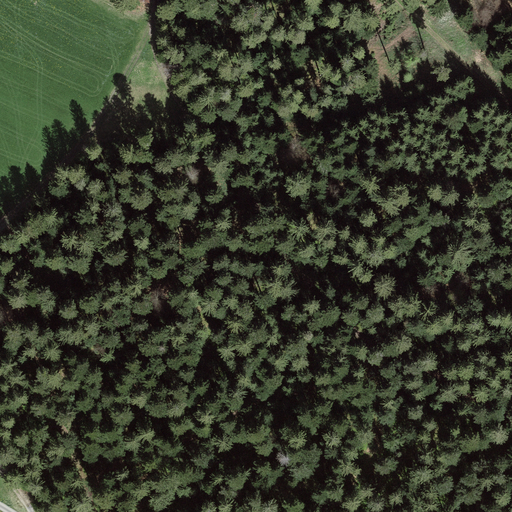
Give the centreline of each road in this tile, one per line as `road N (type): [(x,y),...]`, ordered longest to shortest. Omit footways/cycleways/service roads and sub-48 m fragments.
road 1 (track): [(511,308),(242,408),(121,488),(111,511)]
road 2 (track): [(0,224),(81,149),(115,100),(152,0)]
road 3 (track): [(511,106),(402,0)]
